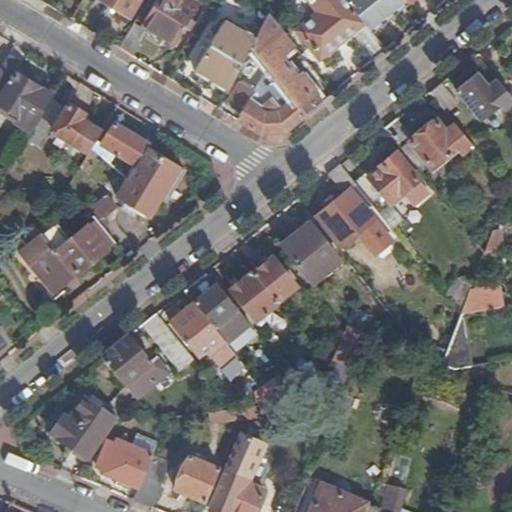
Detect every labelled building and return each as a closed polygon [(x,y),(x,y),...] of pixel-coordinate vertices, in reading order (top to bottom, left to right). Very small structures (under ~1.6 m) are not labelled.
[(102,0),(131,16),(140,0),(102,0)] [(158,0),(144,24),(176,44),(198,8),(196,7),(199,3),(194,0),(158,0)] [(365,22),(346,0),(309,0),(319,12),(298,30),(320,58),(365,22)] [(407,3),(404,0),(346,0),(365,22),(372,31),(407,3)] [(287,130),(317,106),(311,98),(317,93),(302,73),(298,77),(282,57),(295,46),(269,14),(257,37),(252,48),(270,70),(256,93),(241,84),(231,102),(245,110),(239,120),(247,125),(262,133),(287,130)] [(231,90),(252,48),(257,37),(226,19),(196,69),(231,90)] [(120,47),(133,55),(147,30),(135,23),(120,47)] [(0,111),(34,132),(53,99),(55,96),(18,74),(24,65),(8,55),(0,68),(0,111)] [(505,111),(511,105),(511,97),(498,80),(489,90),(477,75),(459,91),(481,119),(492,111),(495,112),(500,108),(500,105),(505,111)] [(442,84),(432,93),(446,112),(457,103),(442,84)] [(94,147),(103,131),(83,119),(86,113),(69,103),(67,107),(53,99),(34,132),(32,134),(46,142),(50,136),(57,140),(55,143),(63,148),(68,140),(90,153),(94,147)] [(400,119),(387,130),(422,173),(431,165),(434,169),(460,148),(464,154),(474,146),(466,136),(456,124),(446,132),(436,121),(415,139),(400,119)] [(148,147),(151,143),(116,122),(103,144),(133,162),(131,166),(134,169),(148,147)] [(186,170),(148,147),(134,169),(129,177),(94,147),(90,153),(70,186),(74,191),(89,166),(120,192),(118,196),(151,216),(162,199),(167,201),(186,170)] [(357,185),(394,229),(405,220),(391,205),(404,194),(419,181),(397,153),(382,166),(383,167),(370,178),(367,173),(355,182),(357,185)] [(342,166),(330,175),(345,195),(318,217),(343,246),(359,233),(362,238),(375,228),(372,223),(375,220),(351,190),(357,185),(355,182),(342,166)] [(419,181),(404,194),(414,206),(430,193),(419,181)] [(91,212),(97,219),(103,227),(110,221),(107,217),(114,211),(105,200),(91,212)] [(53,291),(115,242),(103,227),(97,219),(71,240),(57,222),(21,250),(53,291)] [(311,223),(284,245),(315,283),(342,261),(311,223)] [(255,273),(280,302),(299,286),(275,257),(255,273)] [(256,323),(281,304),(280,302),(255,273),(255,272),(231,291),(256,323)] [(196,303),(228,343),(252,325),(219,284),(196,303)] [(472,291),(463,314),(504,307),(501,286),(472,291)] [(0,349),(8,343),(0,332),(0,297),(4,294),(0,289),(0,349)] [(219,351),(228,343),(196,303),(173,321),(203,357),(215,347),(219,351)] [(190,353),(159,313),(145,324),(177,363),(190,353)] [(343,402),(372,333),(350,324),(345,335),(332,365),(320,391),(343,402)] [(135,397),(138,399),(172,372),(160,357),(154,362),(152,359),(150,361),(130,336),(104,357),(135,397)] [(237,388),(252,376),(233,353),(218,365),(237,388)] [(293,401),(318,398),(301,376),(284,390),(293,401)] [(283,402),(293,401),(284,390),(275,378),(264,387),(277,403),(283,402)] [(91,460),(123,415),(107,404),(103,410),(86,398),(75,413),(70,410),(61,422),(58,421),(50,432),(91,460)] [(285,413),(283,402),(277,403),(247,408),(242,419),(285,413)] [(211,423),(242,419),(247,408),(237,409),(210,413),(211,423)] [(256,511),(265,490),(248,482),(249,479),(252,480),(266,446),(244,435),(212,509),(217,511),(256,511)] [(142,487),(155,455),(155,454),(119,439),(117,443),(110,439),(99,465),(107,468),(105,472),(142,487)] [(176,488),(207,502),(221,468),(191,454),(176,488)] [(135,500),(152,507),(172,462),(155,455),(142,487),(135,500)] [(401,511),(408,491),(389,486),(383,510),(389,511),(401,511)] [(381,511),(382,511),(324,487),(312,511),(381,511)]
